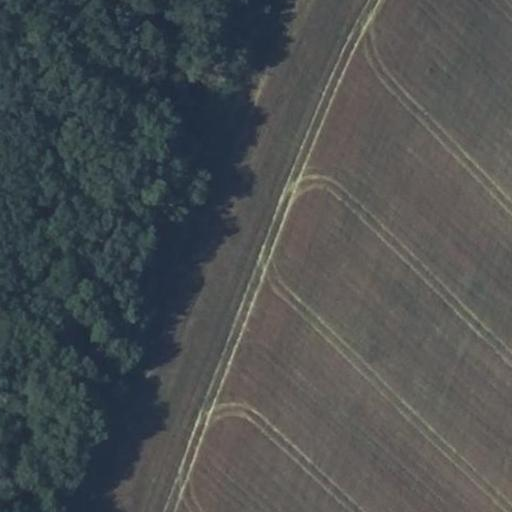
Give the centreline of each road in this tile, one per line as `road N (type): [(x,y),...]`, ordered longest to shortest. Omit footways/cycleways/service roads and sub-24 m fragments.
road 1 (track): [(94,511),(198,214),(289,0)]
road 2 (track): [(72,511),(67,470),(93,344),(110,321),(171,99),(220,30),(227,0)]
